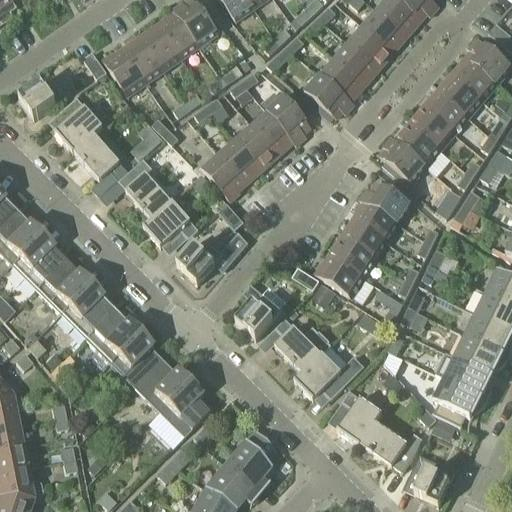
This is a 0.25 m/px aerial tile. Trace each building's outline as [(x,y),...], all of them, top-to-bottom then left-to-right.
[(15,12),(10,5),(9,5),(4,0),(0,0),(0,27),(1,29),(13,22),(11,16),(15,12)] [(251,12),(242,0),(215,0),(233,25),(251,12)] [(242,0),(251,12),(269,0),(242,0)] [(356,1),(355,0),(343,0),(339,4),(345,11),(356,1)] [(423,0),(390,0),(390,1),(419,25),(424,18),(429,22),(438,12),(423,0)] [(390,1),(376,17),(405,42),(419,25),(390,1)] [(316,5),(306,15),(312,22),(322,12),(316,5)] [(182,8),(172,15),(197,51),(215,38),(194,7),(186,13),(182,8)] [(329,14),(318,23),(324,30),(335,21),(329,14)] [(174,20),(158,32),(179,63),(197,51),(172,15),(171,16),(174,20)] [(295,25),(301,31),(312,22),(306,15),(295,25)] [(376,17),(362,33),(390,58),(405,42),(376,17)] [(324,30),(318,23),(307,33),(314,40),(324,30)] [(158,32),(140,44),(161,75),(179,63),(158,32)] [(362,33),(348,50),(376,74),(390,58),(362,33)] [(284,35),(273,45),(280,51),(290,42),(284,35)] [(297,43),(286,53),(293,60),(303,50),(297,43)] [(140,44),(122,57),(143,88),(161,75),(140,44)] [(511,46),(509,44),(503,51),(511,58),(511,46)] [(262,55),(269,62),(280,51),(273,45),(262,55)] [(471,59),(465,65),(494,90),(508,73),(476,45),(467,55),(471,59)] [(348,50),(334,66),(362,91),(376,74),(348,50)] [(286,53),(275,63),(282,70),(293,60),(286,53)] [(143,88),(122,57),(115,62),(112,59),(101,66),(125,100),(143,88)] [(92,59),(82,66),(96,87),(106,80),(92,59)] [(465,65),(451,82),(480,106),(494,90),(465,65)] [(239,70),(240,70),(239,71),(244,77),(250,73),(250,72),(246,66),(239,70)] [(334,66),(320,83),(352,111),(353,110),(349,106),(362,91),(334,66)] [(232,76),(220,85),(226,92),(237,84),(232,76)] [(252,80),(241,88),(246,96),(258,88),(252,80)] [(50,82),(18,104),(33,126),(65,105),(50,82)] [(451,82),(437,98),(466,123),(480,106),(451,82)] [(352,111),(320,83),(305,100),(334,124),(340,117),(344,120),(352,111)] [(226,92),(220,85),(208,93),(213,101),(226,92)] [(241,88),(229,97),(234,105),(246,96),(241,88)] [(437,98),(423,114),(451,139),(466,123),(437,98)] [(201,109),(196,101),(184,109),(189,117),(201,109)] [(284,104),(267,119),(295,151),(305,142),(301,138),(308,132),(284,104)] [(54,140),(72,159),(73,158),(73,157),(93,140),(101,133),(76,105),(48,129),(56,138),(54,140)] [(217,105),(205,113),(210,121),(222,113),(217,105)] [(502,119),(510,124),(511,121),(511,107),(510,107),(502,119)] [(189,117),(184,109),(172,117),(178,125),(189,117)] [(205,113),(193,122),(198,129),(210,121),(205,113)] [(423,114),(409,131),(437,155),(451,139),(423,114)] [(267,119),(251,133),(275,161),(291,147),(295,151),(267,119)] [(500,123),(494,132),(502,137),(507,129),(500,123)] [(152,131),(162,141),(168,135),(158,125),(152,131)] [(391,143),(423,172),(437,155),(409,131),(395,147),(391,143)] [(494,132),(487,144),(495,149),(502,137),(494,132)] [(73,158),(72,159),(72,160),(73,159),(99,187),(109,179),(117,188),(127,179),(93,141),(102,134),(101,133),(93,140),(73,157),(73,158)] [(251,133),(234,147),(259,175),(275,161),(251,133)] [(168,135),(162,141),(171,151),(178,145),(168,135)] [(423,172),(391,143),(382,153),(387,157),(380,164),(409,189),(423,172)] [(495,149),(487,144),(479,156),(487,161),(495,149)] [(234,147),(218,161),(243,190),(259,175),(234,147)] [(496,158),(487,171),(496,177),(505,164),(496,158)] [(243,190),(218,161),(201,176),(229,207),(239,198),(236,195),(243,190)] [(471,168),(463,180),(471,185),(479,173),(471,168)] [(125,198),(150,226),(151,227),(171,209),(170,209),(137,171),(127,180),(135,189),(125,198)] [(496,177),(487,171),(478,186),(487,192),(496,177)] [(193,188),(199,182),(192,173),(185,179),(193,188)] [(471,185),(463,180),(455,193),(463,198),(471,185)] [(201,181),(190,190),(201,203),(212,193),(201,181)] [(366,195),(359,206),(395,229),(408,210),(376,190),(371,198),(366,195)] [(470,199),(461,212),(470,218),(479,205),(470,199)] [(0,200),(0,230),(13,218),(1,206),(3,204),(0,200)] [(364,210),(352,227),(384,247),(395,229),(359,206),(359,207),(364,210)] [(150,226),(150,227),(142,234),(160,254),(179,237),(187,246),(197,237),(172,208),(171,209),(151,227),(150,226)] [(436,222),(444,227),(452,215),(444,210),(436,222)] [(227,211),(218,219),(234,238),(243,230),(227,211)] [(470,218),(461,212),(452,227),(461,233),(470,218)] [(13,218),(0,230),(0,261),(10,271),(40,240),(27,228),(25,230),(13,218)] [(352,227),(341,245),(372,266),(384,247),(352,227)] [(429,235),(423,247),(431,252),(437,239),(429,235)] [(40,240),(10,271),(34,295),(62,267),(51,255),(53,253),(40,240)] [(201,245),(176,274),(196,291),(222,262),(201,245)] [(341,245),(329,264),(360,284),(372,266),(341,245)] [(431,252),(423,247),(416,261),(425,265),(431,252)] [(435,256),(428,271),(438,276),(445,261),(435,256)] [(360,284),(329,264),(324,271),(321,269),(313,280),(348,303),(360,284)] [(62,267),(34,295),(59,320),(89,290),(76,277),(74,279),(62,267)] [(438,276),(428,271),(421,286),(431,291),(438,276)] [(410,274),(403,287),(412,291),(418,278),(410,274)] [(318,289),(297,275),(291,285),(312,298),(318,289)] [(511,284),(497,277),(486,299),(511,311),(511,284)] [(412,291),(403,287),(397,300),(405,304),(412,291)] [(89,290),(59,320),(83,345),(112,316),(100,304),(102,302),(89,290)] [(324,314),(334,298),(321,290),(310,305),(324,314)] [(243,300),(252,309),(235,330),(255,347),(280,319),(260,300),(250,291),(243,300)] [(386,310),(391,304),(379,296),(374,304),(386,310)] [(511,311),(486,299),(475,320),(511,338),(511,311)] [(414,300),(407,314),(417,319),(424,304),(414,300)] [(0,324),(3,328),(3,327),(13,317),(3,307),(0,309),(0,324)] [(417,319),(407,314),(399,329),(409,334),(417,319)] [(112,316),(83,345),(108,369),(138,339),(126,326),(124,328),(112,316)] [(382,330),(391,334),(397,321),(389,317),(382,330)] [(378,328),(363,319),(356,330),(371,340),(378,328)] [(511,338),(475,320),(464,342),(508,363),(509,361),(510,357),(510,356),(510,354),(510,351),(511,349),(511,347),(511,345),(511,342),(511,338)] [(274,353),(301,380),(321,361),(320,361),(321,360),(330,351),(327,348),(329,347),(319,337),(317,339),(312,333),(302,343),(284,326),(275,335),(283,343),(274,353)] [(21,345),(26,351),(35,342),(30,337),(21,345)] [(138,339),(108,369),(132,394),(161,365),(149,354),(151,352),(138,339)] [(393,342),(386,357),(395,362),(403,347),(393,342)] [(464,342),(454,363),(492,382),(494,379),(496,376),(499,373),(502,371),(504,368),(506,365),(508,363),(464,342)] [(18,353),(10,344),(0,352),(9,361),(18,353)] [(61,367),(52,358),(43,368),(52,376),(61,367)] [(31,368),(23,359),(14,367),(22,376),(31,368)] [(301,380),(293,388),(312,407),(322,398),(330,406),(363,373),(353,364),(339,378),(321,360),(320,361),(321,361),(301,380)] [(454,363),(443,385),(486,406),(487,404),(488,403),(489,399),(489,397),(489,393),(489,392),(490,391),(490,388),(491,385),(492,382),(454,363)] [(161,365),(132,394),(157,418),(187,388),(175,376),(173,377),(161,365)] [(64,368),(52,379),(62,389),(74,378),(64,368)] [(83,376),(64,396),(65,397),(68,409),(92,385),(83,376)] [(393,397),(400,390),(390,380),(384,387),(393,397)] [(437,410),(432,421),(459,434),(465,423),(471,426),(473,423),(475,420),(478,417),(480,414),(482,412),(485,409),(486,406),(443,385),(432,407),(437,410)] [(0,413),(14,411),(12,401),(0,388),(0,413)] [(187,388),(157,418),(182,444),(211,415),(198,403),(200,401),(187,388)] [(336,437),(358,453),(359,451),(359,450),(374,429),(375,429),(381,420),(349,398),(341,409),(351,416),(336,437)] [(50,413),(53,425),(65,423),(62,410),(50,413)] [(14,411),(0,413),(0,435),(18,432),(14,411)] [(417,421),(428,433),(435,426),(424,414),(417,421)] [(359,451),(358,453),(359,451),(391,474),(392,472),(402,479),(416,458),(421,446),(413,441),(406,451),(375,429),(381,420),(375,429),(374,429),(359,450),(359,451)] [(65,423),(53,425),(55,437),(67,434),(65,423)] [(76,433),(85,441),(95,431),(86,423),(76,433)] [(204,431),(192,443),(201,452),(213,440),(204,431)] [(18,432),(0,435),(0,457),(22,453),(18,432)] [(242,447),(222,471),(259,501),(267,491),(261,485),(270,475),(264,469),(276,458),(254,436),(242,447)] [(22,453),(0,457),(0,479),(26,474),(22,453)] [(59,455),(61,467),(73,465),(71,453),(59,455)] [(180,455),(167,468),(176,477),(189,464),(180,455)] [(99,461),(86,474),(92,480),(105,468),(99,461)] [(419,462),(402,497),(434,511),(438,511),(454,478),(419,462)] [(73,465),(61,467),(64,479),(75,477),(73,465)] [(167,468),(155,480),(164,489),(176,477),(167,468)] [(222,471),(203,495),(227,511),(238,511),(243,507),(249,511),(259,501),(222,471)] [(26,474),(0,479),(0,501),(41,493),(40,489),(37,486),(33,484),(28,485),(26,474)] [(0,511),(29,511),(32,506),(37,505),(42,499),(41,493),(0,501),(0,511)] [(227,511),(203,495),(192,511),(227,511)] [(105,497),(97,505),(103,511),(111,511),(115,508),(105,497)]
